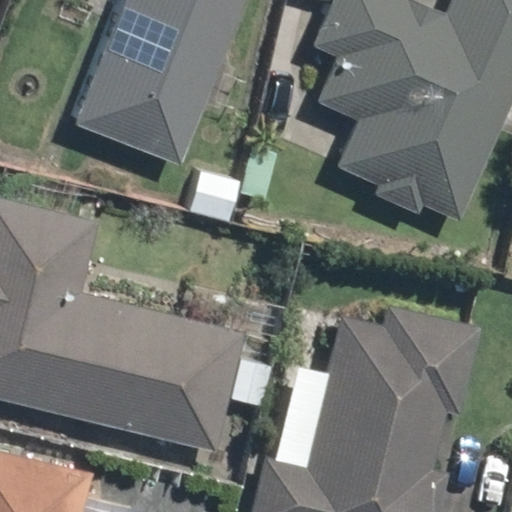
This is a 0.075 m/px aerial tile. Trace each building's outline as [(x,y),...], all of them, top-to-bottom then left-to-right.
[(103,0),(56,122),(165,164),(228,0),(103,0)] [(403,202),(443,220),(511,61),(511,0),(434,0),(430,10),(407,0),(315,0),(297,43),(319,53),(299,99),(339,117),(318,165),(358,183),(355,190),(400,210),(403,202)] [(0,195),(0,404),(200,453),(230,329),(69,290),(87,217),(0,195)] [(246,452),(231,511),(424,511),(435,468),(417,463),(430,409),(444,412),(465,324),(371,301),(366,321),(325,311),(310,371),(280,363),(258,455),(246,452)] [(0,511),(68,511),(78,471),(0,452),(0,511)]
